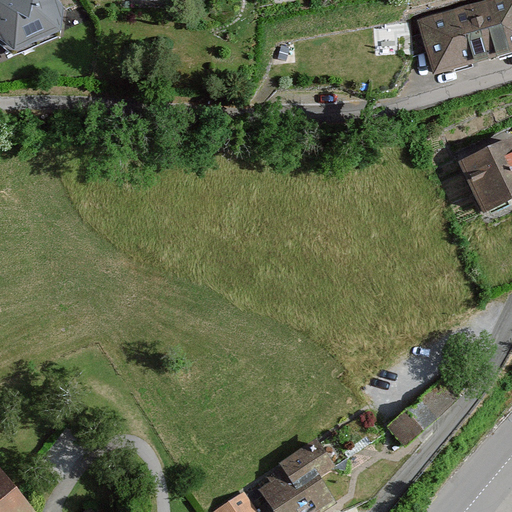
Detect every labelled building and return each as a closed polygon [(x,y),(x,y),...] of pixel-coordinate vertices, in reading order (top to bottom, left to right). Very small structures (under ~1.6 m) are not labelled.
[(56,0),(0,0),(0,38),(15,50),(61,31),(63,8),(56,0)] [(511,52),(511,0),(510,0),(424,26),(438,74),(511,52)] [(444,165),(467,214),(511,192),(511,162),(500,138),(444,165)] [(389,426),(406,446),(458,401),(441,381),(389,426)] [(370,411),(319,444),(334,466),(386,433),(370,411)] [(267,477),(270,481),(257,490),(271,511),(319,511),(332,504),(315,478),(334,466),(319,444),(267,477)] [(0,511),(21,511),(0,486),(0,511)] [(257,511),(245,491),(213,511),(257,511)]
